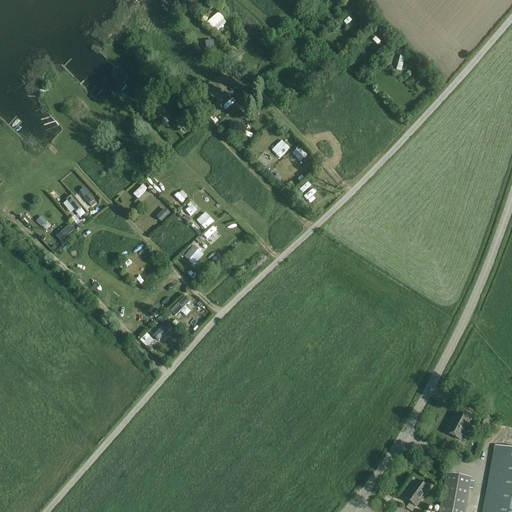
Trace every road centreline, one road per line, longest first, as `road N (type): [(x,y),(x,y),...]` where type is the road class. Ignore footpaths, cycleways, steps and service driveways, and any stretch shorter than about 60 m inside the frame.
road 1 (unclassified): [(46,511),(210,324),(382,162),(511,17)]
road 2 (unclassified): [(345,511),(413,418),(482,278),(511,195)]
